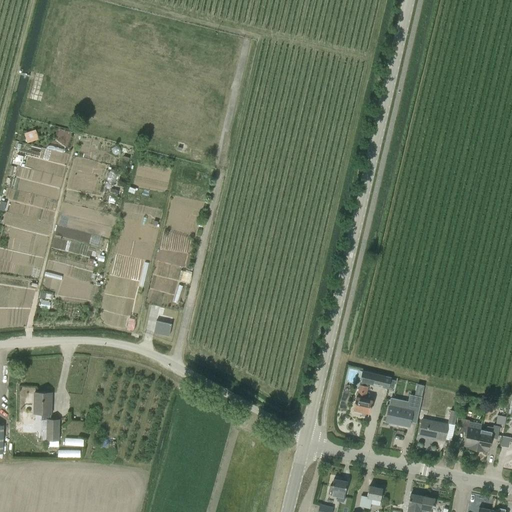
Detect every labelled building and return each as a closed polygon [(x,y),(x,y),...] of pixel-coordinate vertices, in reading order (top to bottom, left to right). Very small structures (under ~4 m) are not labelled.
[(143,107),(151,77),(134,72),(126,102),(143,107)] [(164,122),(168,106),(149,101),(145,116),(164,122)] [(13,160),(12,164),(20,166),(21,162),(22,162),(23,157),(18,155),(16,161),(13,160)] [(179,279),(189,283),(192,273),(182,270),(179,279)] [(166,338),(170,339),(174,321),(159,318),(155,335),(161,337),(160,339),(165,340),(166,338)] [(386,376),(362,370),(362,371),(359,370),(357,379),(360,380),(360,382),(360,385),(359,385),(356,397),(352,412),(361,414),(362,411),(369,413),(372,400),(365,399),(369,384),(383,388),(383,387),(388,388),(388,386),(390,379),(390,377),(386,376)] [(389,406),(386,422),(409,427),(412,410),(413,409),(419,410),(421,397),(424,386),(417,384),(414,396),(410,395),(408,402),(391,398),(389,406)] [(42,420),(47,420),(47,440),(59,440),(59,420),(51,420),(51,393),(34,393),(34,414),(42,414),(42,420)] [(450,410),(447,423),(454,425),(457,411),(450,410)] [(496,414),(495,422),(505,424),(506,415),(496,414)] [(445,440),(448,425),(422,419),(419,435),(445,440)] [(463,419),(460,432),(466,433),(464,446),(469,447),(469,448),(476,450),(481,430),(480,429),(481,425),(469,422),(469,420),(463,419)] [(481,430),(476,450),(483,451),(483,449),(488,451),(491,438),(497,439),(499,427),(493,425),(493,428),(487,426),(486,431),(481,430)] [(330,494),(338,496),(337,501),(343,502),(348,481),(334,479),(332,486),(330,486),(328,494),(330,494)] [(380,506),(383,488),(369,486),(367,497),(361,496),(359,507),(370,509),(371,504),(380,506)] [(419,511),(423,496),(411,494),(408,506),(415,508),(414,511),(411,511),(419,511)] [(423,496),(419,511),(425,511),(426,510),(432,511),(435,498),(423,496)]
